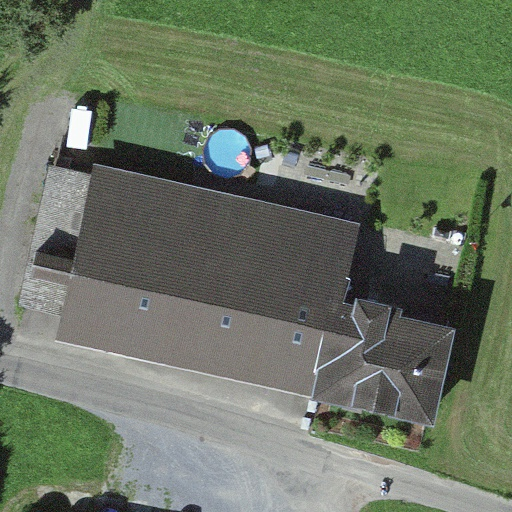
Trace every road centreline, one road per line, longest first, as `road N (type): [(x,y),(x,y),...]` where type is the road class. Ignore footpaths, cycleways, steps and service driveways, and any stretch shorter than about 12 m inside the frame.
road 1 (unclassified): [(0,367),(285,443)]
road 2 (unclassified): [(285,443),(488,511)]
